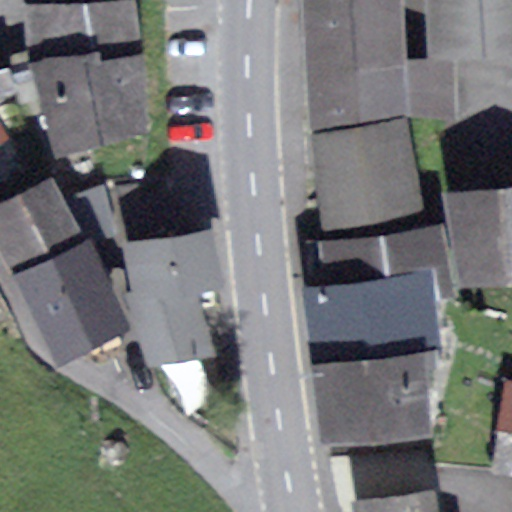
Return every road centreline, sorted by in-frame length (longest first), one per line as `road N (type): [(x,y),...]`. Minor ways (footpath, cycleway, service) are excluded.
road 1 (tertiary): [(252,0),(257,193),(293,491)]
road 2 (residential): [(293,491),(204,460),(149,407),(28,328),(0,274)]
